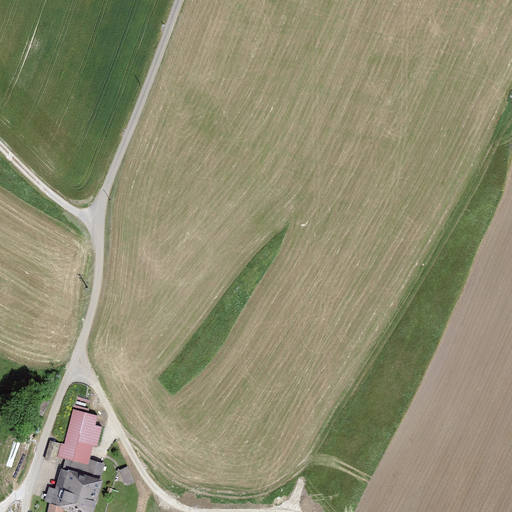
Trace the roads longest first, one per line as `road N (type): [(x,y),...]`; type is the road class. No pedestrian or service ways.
road 1 (track): [(27,511),(94,301),(106,191)]
road 2 (track): [(79,350),(145,476),(175,504),(199,511)]
road 3 (unclassified): [(106,191),(179,0)]
road 4 (track): [(0,146),(57,199),(100,220)]
